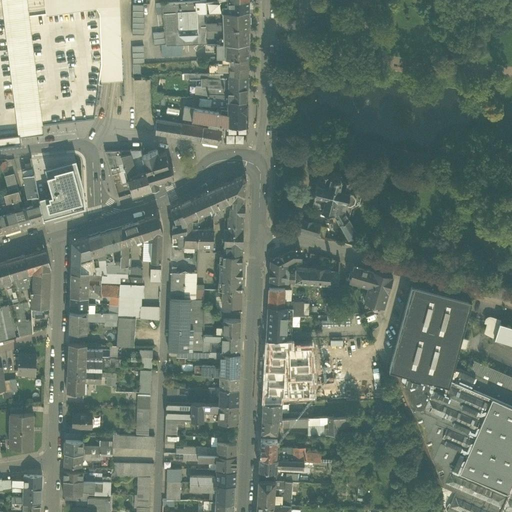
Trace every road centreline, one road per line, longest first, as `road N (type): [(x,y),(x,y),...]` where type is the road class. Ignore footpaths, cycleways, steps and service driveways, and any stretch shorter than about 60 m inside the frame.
road 1 (residential): [(161,198),(170,221),(156,511)]
road 2 (unclassified): [(244,511),(256,238)]
road 3 (unclassified): [(256,238),(299,241),(511,297)]
road 4 (residential): [(260,160),(265,0)]
road 5 (residential): [(87,147),(100,131),(198,148),(221,161)]
road 6 (residential): [(59,327),(52,457)]
